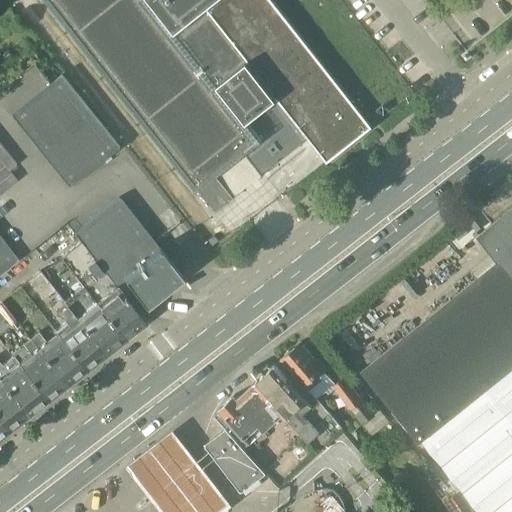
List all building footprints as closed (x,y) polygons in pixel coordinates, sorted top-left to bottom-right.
[(373,126),(274,0),(96,0),(67,23),(197,190),(261,140),(247,121),(277,97),(327,162),(373,126)] [(70,186),(120,147),(62,74),(12,114),(70,186)] [(0,142),(0,191),(16,178),(8,169),(16,163),(0,142)] [(105,274),(142,322),(144,321),(135,310),(144,303),(145,305),(182,276),(155,241),(120,197),(74,233),(80,241),(106,273),(105,274)] [(511,511),(511,207),(479,234),(500,260),(364,369),(479,511),(511,511)] [(142,322),(105,274),(106,273),(80,241),(59,257),(74,276),(122,338),(142,322)] [(122,338),(74,276),(59,257),(46,267),(47,268),(41,272),(46,278),(52,274),(61,287),(56,291),(67,304),(65,305),(103,353),(122,338)] [(46,278),(41,272),(40,271),(29,280),(43,299),(55,290),(46,278)] [(2,301),(0,302),(0,335),(18,322),(2,301)] [(83,369),(103,353),(65,305),(59,311),(67,321),(55,331),(56,332),(55,333),(83,369)] [(83,369),(55,333),(46,341),(39,332),(29,339),(64,384),(83,369)] [(45,399),(64,384),(29,339),(22,345),(29,354),(18,362),(7,348),(6,348),(45,399)] [(309,391),(310,390),(328,375),(322,368),(325,366),(318,358),(316,359),(301,342),(281,358),(309,391)] [(0,381),(25,414),(45,399),(12,356),(1,365),(0,363),(0,381)] [(275,364),(273,365),(267,364),(262,368),(264,374),(254,382),(282,413),(287,418),(298,431),(309,442),(319,433),(302,414),(312,405),(275,364)] [(374,414),(362,399),(345,376),(334,384),(363,423),(364,422),(367,427),(377,420),(373,415),(374,414)] [(0,422),(5,430),(25,414),(0,381),(0,422)] [(244,448),(282,413),(254,382),(237,398),(234,395),(219,408),(223,412),(216,418),(227,428),(244,448)] [(263,471),(244,448),(227,428),(211,442),(247,485),(263,471)] [(167,434),(129,464),(147,486),(161,505),(166,511),(216,511),(229,502),(218,488),(204,470),(190,452),(172,430),(168,432),(167,434)] [(405,470),(390,484),(399,495),(415,481),(405,470)]
